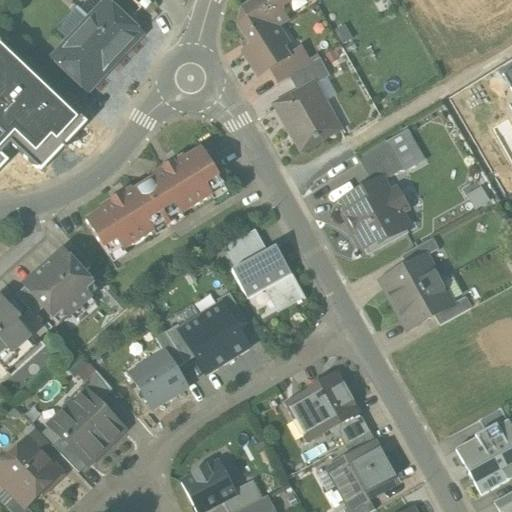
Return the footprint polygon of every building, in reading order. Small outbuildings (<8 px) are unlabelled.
[(259,0),(260,1),(252,6),(270,33),(271,32),(287,22),(279,9),(292,0),(259,0)] [(107,4),(81,31),(114,63),(140,35),(107,4)] [(270,33),(252,6),(241,12),(238,26),(253,48),(244,54),(259,78),(270,71),(289,59),(287,57),(271,32),(270,33)] [(87,91),(114,63),(81,31),(54,60),(87,91)] [(80,119),(0,42),(0,158),(11,146),(33,167),(80,119)] [(289,59),(270,71),(280,86),(290,79),(310,67),(299,49),(287,57),(289,59)] [(310,67),(290,79),(297,94),(314,85),(315,86),(330,78),(320,61),(310,67)] [(511,68),(500,76),(511,95),(511,68)] [(297,94),(277,105),(288,125),(285,127),(298,150),(315,141),(315,142),(319,140),(321,143),(341,132),(315,86),(314,85),(297,94)] [(359,164),(372,186),(381,181),(382,183),(420,163),(405,136),(388,146),(359,164)] [(153,180),(136,191),(159,227),(179,215),(181,216),(212,197),(211,195),(224,187),(201,150),(185,160),(184,158),(152,178),(153,180)] [(372,186),(342,202),(349,214),(344,217),(360,247),(376,239),(380,246),(406,231),(397,216),(406,211),(396,192),(389,196),(382,183),(381,181),(372,186)] [(102,213),(85,222),(108,259),(122,250),(123,252),(154,233),(153,231),(159,227),(136,191),(133,193),(131,191),(101,210),(102,213)] [(223,250),(235,271),(267,254),(255,232),(223,250)] [(401,258),(406,269),(425,258),(438,252),(432,241),(401,258)] [(63,254),(82,275),(91,267),(72,246),(63,254)] [(235,271),(232,273),(247,301),(270,289),(280,309),(302,298),(303,303),(306,302),(276,249),(267,254),(235,271)] [(63,254),(63,253),(24,288),(25,289),(43,310),(58,327),(97,292),(82,275),(63,254)] [(406,269),(380,283),(394,307),(439,283),(425,258),(406,269)] [(439,283),(394,307),(407,332),(434,317),(452,307),(439,283)] [(43,310),(25,289),(16,296),(30,312),(34,317),(43,310)] [(217,303),(220,308),(222,306),(238,332),(247,326),(229,296),(217,303)] [(0,298),(0,367),(2,370),(3,369),(16,358),(13,354),(30,339),(17,324),(20,321),(21,321),(20,320),(0,298)] [(452,307),(434,317),(440,328),(471,311),(465,300),(452,307)] [(200,320),(228,364),(249,350),(238,332),(222,306),(220,308),(200,320)] [(34,317),(30,312),(20,320),(21,321),(20,321),(37,341),(47,332),(34,317)] [(180,332),(179,333),(195,359),(206,377),(228,364),(200,320),(180,332)] [(180,332),(178,327),(166,334),(185,365),(195,359),(179,333),(180,332)] [(185,365),(166,334),(156,341),(165,356),(174,371),(185,365)] [(165,356),(132,377),(152,410),(186,389),(174,371),(165,356)] [(0,367),(0,385),(10,377),(3,369),(2,370),(0,367)] [(85,392),(98,405),(112,391),(96,373),(79,390),(83,394),(85,392)] [(337,375),(318,386),(319,388),(287,405),(296,421),(301,418),(313,440),(334,428),(358,414),(337,375)] [(98,405),(85,392),(83,394),(76,394),(71,399),(71,406),(49,427),(61,439),(87,466),(123,431),(98,405)] [(478,421),(485,433),(496,426),(497,428),(508,423),(501,409),(478,421)] [(358,414),(334,428),(346,448),(370,434),(358,414)] [(476,440),(455,451),(469,476),(511,452),(511,429),(508,423),(497,428),(496,426),(485,433),(475,438),(476,440)] [(371,434),(370,434),(346,448),(351,459),(376,445),(371,434)] [(79,475),(87,466),(61,439),(53,448),(79,475)] [(64,477),(29,442),(15,456),(13,454),(0,467),(0,484),(14,498),(25,510),(26,509),(45,490),(48,493),(64,477)] [(351,459),(327,472),(349,510),(350,511),(368,501),(398,485),(376,445),(351,459)] [(511,480),(511,452),(469,476),(481,498),(511,480)] [(194,478),(181,484),(195,511),(206,511),(223,504),(237,496),(235,492),(220,464),(207,471),(205,467),(192,474),(194,478)] [(223,504),(226,511),(240,511),(250,508),(262,501),(252,483),(235,492),(237,496),(223,504)] [(511,511),(511,494),(494,504),(497,511),(511,511)] [(25,510),(14,498),(4,508),(8,511),(29,511),(26,509),(25,510)] [(373,511),(374,511),(368,501),(350,511),(349,510),(345,511),(373,511)]
